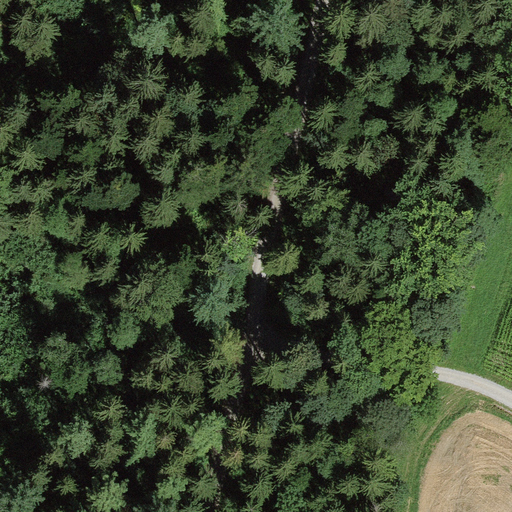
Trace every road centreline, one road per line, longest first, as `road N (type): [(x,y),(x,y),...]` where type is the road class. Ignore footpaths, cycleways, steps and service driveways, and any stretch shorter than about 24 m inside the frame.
road 1 (track): [(319,0),(261,313),(275,338),(310,353),(470,377),(511,402)]
road 2 (track): [(261,313),(212,511)]
